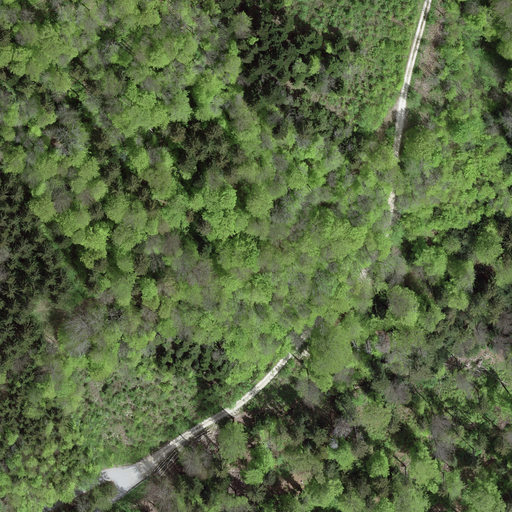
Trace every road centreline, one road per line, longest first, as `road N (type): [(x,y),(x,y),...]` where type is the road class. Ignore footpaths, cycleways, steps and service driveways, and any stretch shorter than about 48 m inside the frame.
road 1 (track): [(121,477),(238,407),(379,252),(399,109),(427,0)]
road 2 (track): [(399,109),(366,158),(242,264),(72,307),(27,305)]
road 3 (unclassified): [(42,511),(108,472),(120,475),(121,487),(89,511)]
